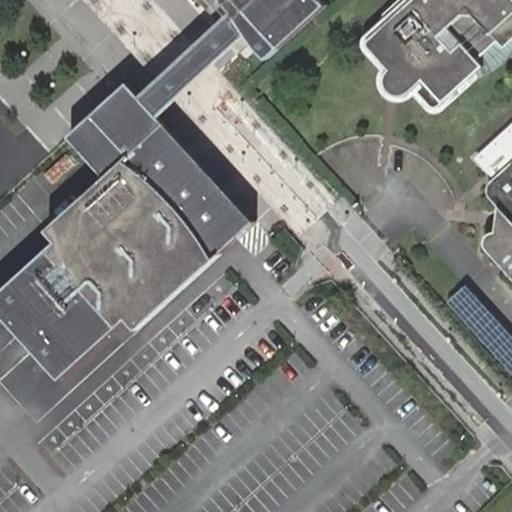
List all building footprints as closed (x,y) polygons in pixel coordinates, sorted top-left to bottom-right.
[(238,0),(230,8),(222,0),(217,0),(230,14),(240,26),(249,35),(254,40),(297,0),(238,0)] [(222,0),(230,8),(238,0),(222,0)] [(297,0),(254,40),(271,59),(329,5),(324,0),(297,0)] [(511,0),(411,0),(365,43),(389,69),(391,71),(395,67),(415,89),(434,111),(484,66),(474,55),(493,37),(503,49),(511,41),(511,40),(511,0)] [(177,62),(141,95),(161,116),(197,83),(249,35),(240,26),(230,14),(177,62)] [(493,37),(474,55),(484,66),(503,49),(493,37)] [(395,67),(391,71),(389,69),(386,73),(387,74),(385,76),(385,82),(386,87),(391,93),(398,96),(405,96),(411,93),(415,89),(395,67)] [(130,82),(71,135),(108,175),(48,229),(59,241),(0,293),(0,308),(63,377),(129,317),(139,328),(256,221),(254,219),(235,221),(166,145),(168,125),(141,95),(130,82)] [(168,125),(166,145),(235,221),(254,219),(194,153),(168,125)] [(484,245),(511,276),(511,161),(482,190),(498,207),(496,235),(484,245)]
